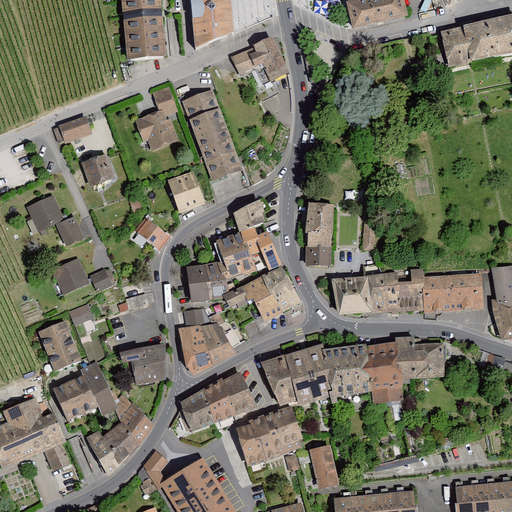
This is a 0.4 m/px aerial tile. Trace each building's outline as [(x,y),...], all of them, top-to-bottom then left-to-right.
[(125,0),(132,68),(170,64),(164,0),(125,0)] [(230,0),(190,0),(196,51),(234,35),(230,0)] [(411,0),(452,0),(458,6),(464,0),(365,0),(366,3),(351,7),(358,36),(413,25),(409,4),(411,0)] [(511,24),(444,37),(452,76),(511,64),(511,24)] [(276,41),(233,61),(243,82),(267,71),(276,90),(295,81),(276,41)] [(171,91),(154,97),(161,117),(138,125),(145,147),(150,145),(154,156),(181,146),(171,119),(180,116),(171,91)] [(215,94),(185,106),(215,183),(246,171),(215,94)] [(95,136),(88,116),(54,129),(60,144),(65,142),(67,146),(95,136)] [(110,153),(84,163),(94,190),(120,181),(110,153)] [(210,204),(198,171),(172,180),(184,214),(210,204)] [(141,196),(132,199),(137,215),(146,212),(141,196)] [(35,235),(66,220),(55,197),(28,209),(34,221),(29,223),(35,235)] [(230,299),(235,307),(238,306),(241,310),(247,307),(245,302),(250,299),(252,303),(257,301),(270,324),(306,302),(287,267),(234,292),(231,280),(247,275),(247,278),(263,272),(258,255),(265,252),(272,270),(284,265),(276,245),(267,248),(260,226),(272,221),(264,200),(237,212),(244,232),(219,241),(225,262),(208,265),(190,268),(193,303),(230,299)] [(300,268),(329,270),(334,205),(301,203),(299,235),(301,248),(300,268)] [(60,226),(69,246),(88,237),(78,217),(60,226)] [(137,231),(165,249),(174,235),(146,217),(137,231)] [(361,218),(359,251),(370,252),(372,252),(373,219),(361,218)] [(79,259),(55,271),(67,296),(91,284),(79,259)] [(116,264),(93,276),(102,293),(125,281),(116,264)] [(487,313),(495,340),(511,338),(511,265),(486,268),(490,301),(486,301),(487,313)] [(479,312),(476,277),(417,282),(417,273),(408,274),(409,284),(391,286),(390,275),(326,281),(330,317),(365,314),(365,317),(418,313),(418,317),(479,312)] [(74,326),(93,319),(88,304),(69,311),(74,326)] [(188,329),(182,330),(190,369),(195,375),(240,354),(224,327),(227,325),(223,317),(227,315),(223,306),(215,309),(218,316),(209,320),(205,311),(187,313),(188,329)] [(69,322),(42,333),(58,371),(85,361),(69,322)] [(328,343),(266,363),(284,406),(303,401),(305,406),(335,398),(337,409),(363,405),(362,395),(375,391),(377,404),(407,402),(406,387),(409,387),(408,379),(450,379),(448,344),(419,345),(419,340),(399,337),(400,342),(372,346),(372,342),(329,347),(328,343)] [(168,347),(126,353),(127,364),(136,362),(140,388),(171,382),(168,347)] [(85,377),(55,390),(70,422),(102,408),(107,419),(118,412),(124,423),(106,438),(102,433),(89,440),(113,478),(144,447),(159,425),(127,399),(119,404),(97,363),(82,371),(85,377)] [(184,402),(195,432),(261,407),(245,372),(227,381),(226,378),(184,402)] [(0,428),(0,455),(6,470),(47,453),(55,473),(73,465),(65,445),(70,443),(51,398),(42,401),(40,397),(7,411),(13,424),(0,428)] [(253,425),(241,428),(253,467),(306,448),(304,441),(307,439),(295,406),(252,422),(253,425)] [(334,445),(313,450),(322,489),(343,485),(334,445)] [(217,467),(212,458),(180,476),(175,468),(158,454),(140,474),(146,483),(141,486),(148,498),(160,491),(172,511),(209,511),(213,510),(214,511),(221,511),(238,503),(231,491),(236,488),(222,464),(217,467)] [(297,456),(287,459),(291,473),(301,470),(297,456)] [(511,511),(511,482),(458,488),(460,511),(511,511)] [(418,511),(417,493),(335,500),(336,511),(418,511)]
